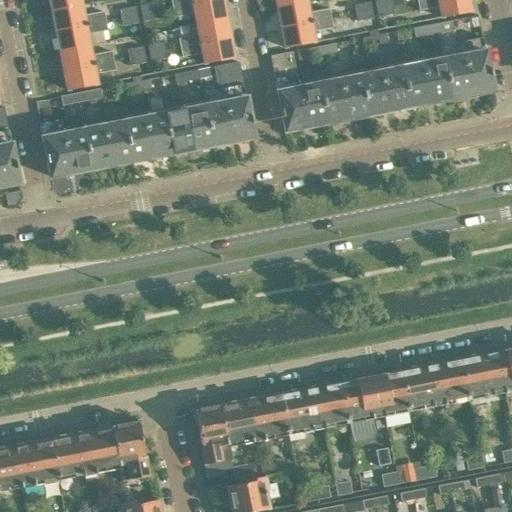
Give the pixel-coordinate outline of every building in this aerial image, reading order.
[(48,0),(51,12),(81,6),(79,0),(48,0)] [(170,0),(173,9),(217,0),(170,0)] [(226,19),(222,0),(217,0),(173,9),(174,17),(194,13),(196,24),(226,19)] [(275,0),(277,9),(306,3),(305,0),(275,0)] [(375,9),(392,6),(390,0),(379,0),(374,1),(375,9)] [(470,12),(467,0),(425,0),(417,2),(419,10),(439,6),(441,18),(470,12)] [(141,14),(157,11),(156,2),(139,6),(141,14)] [(353,5),(355,14),(371,10),(370,2),(353,5)] [(277,9),(280,28),(330,19),(328,9),(308,13),(306,3),(277,9)] [(51,12),(55,31),(105,22),(103,12),(83,16),(81,6),(51,12)] [(118,10),(120,18),(136,15),(135,6),(118,10)] [(394,14),(392,6),(375,9),(377,18),(394,14)] [(371,10),(355,14),(356,22),(373,19),(371,10)] [(159,19),(157,11),(141,14),(142,22),(143,26),(152,24),(151,20),(159,19)] [(138,24),(136,15),(120,18),(122,27),(138,24)] [(226,19),(196,24),(198,35),(178,39),(180,48),(230,38),(226,19)] [(332,28),(330,19),(280,28),(284,48),(314,43),(312,31),(332,28)] [(452,21),(443,22),(445,32),(454,30),(452,21)] [(55,31),(59,51),(89,45),(86,34),(106,30),(105,22),(55,31)] [(434,24),(436,33),(445,32),(443,22),(434,24)] [(434,24),(427,25),(429,35),(436,33),(434,24)] [(427,25),(420,27),(421,36),(429,35),(427,25)] [(414,38),(421,36),(420,27),(412,28),(414,38)] [(385,33),(377,35),(377,40),(379,45),(387,43),(385,33)] [(372,46),(371,41),(370,36),(361,38),(363,47),(372,46)] [(463,55),(441,59),(449,98),(452,97),(455,100),(461,99),(462,95),(480,92),(483,95),(487,94),(489,90),(491,90),(482,37),(460,42),(463,55)] [(233,59),(230,38),(180,48),(182,56),(202,53),(204,64),(233,59)] [(126,50),(128,58),(144,54),(143,46),(141,40),(132,42),(133,48),(126,50)] [(147,45),(149,54),(165,50),(163,42),(147,45)] [(335,43),(327,45),(329,54),(337,52),(335,43)] [(59,51),(63,71),(112,61),(111,52),(91,56),(89,45),(59,51)] [(327,45),(319,46),(321,56),(329,54),(327,45)] [(311,48),(313,57),(321,56),(319,46),(311,48)] [(311,48),(303,49),(305,59),(313,57),(311,48)] [(297,60),(305,59),(303,49),(296,51),(297,60)] [(165,50),(149,54),(151,67),(166,65),(165,59),(167,59),(165,50)] [(274,78),(295,74),(291,52),(270,56),(274,78)] [(146,63),(144,54),(128,58),(129,66),(146,63)] [(447,102),(449,98),(441,59),(401,67),(409,106),(411,105),(414,108),(420,107),(422,103),(438,100),(441,103),(447,102)] [(114,70),(112,61),(63,71),(67,91),(97,85),(94,74),(114,70)] [(215,76),(215,78),(241,73),(239,62),(213,67),(215,76)] [(205,68),(207,78),(215,76),(213,67),(205,68)] [(408,106),(409,106),(401,67),(360,75),(367,114),(370,114),(373,116),(379,115),(380,111),(397,108),(400,111),(406,110),(408,106)] [(205,68),(197,70),(199,79),(207,78),(205,68)] [(189,71),(191,81),(199,79),(197,70),(189,71)] [(189,71),(181,73),(183,82),(191,81),(189,71)] [(175,84),(183,82),(181,73),(173,75),(175,84)] [(241,73),(215,78),(217,90),(221,89),(243,85),(241,73)] [(295,74),(274,78),(284,130),(287,130),(290,132),(295,131),(296,128),(313,125),(316,127),(323,126),(324,122),(326,122),(318,83),(298,86),(295,74)] [(366,114),(367,114),(360,75),(318,83),(326,122),(328,122),(330,125),(337,123),(339,120),(356,117),(358,119),(364,118),(366,114)] [(134,92),(143,90),(141,81),(140,76),(131,78),(132,82),(134,92)] [(141,81),(143,90),(150,89),(149,80),(141,81)] [(126,94),(134,92),(132,82),(125,84),(126,94)] [(253,136),(243,85),(221,89),(223,102),(204,106),(212,145),(214,144),(217,147),(223,146),(224,142),(240,139),(243,142),(249,140),(250,137),(253,136)] [(101,98),(100,89),(92,90),(94,100),(101,98)] [(94,100),(92,90),(84,92),(86,101),(94,100)] [(78,103),(86,101),(84,92),(76,93),(78,103)] [(68,95),(70,104),(78,103),(76,93),(68,95)] [(62,106),(70,104),(68,95),(60,96),(62,106)] [(210,145),(212,145),(204,106),(164,114),(172,153),(174,152),(176,155),(182,153),(183,150),(200,147),(203,149),(209,148),(210,145)] [(170,153),(172,153),(164,114),(124,122),(132,161),(134,160),(136,163),(142,162),(143,158),(160,155),(162,158),(169,156),(170,153)] [(64,133),(61,120),(57,121),(39,125),(50,177),(52,176),(55,179),(61,178),(62,174),(79,171),(81,174),(88,172),(89,169),(91,169),(83,130),(64,133)] [(129,161),(132,161),(124,122),(83,130),(91,169),(93,169),(95,171),(101,170),(102,166),(119,163),(121,166),(128,164),(129,161)] [(0,186),(18,183),(8,131),(0,132),(0,186)] [(7,207),(15,206),(19,200),(18,193),(5,196),(7,207)] [(460,360),(469,400),(511,391),(511,345),(507,346),(506,351),(474,357),(472,353),(463,355),(462,359),(460,360)] [(400,372),(408,412),(469,400),(460,360),(459,360),(456,356),(449,358),(447,362),(414,369),(412,365),(404,367),(402,371),(400,372)] [(339,383),(347,424),(408,412),(400,372),(399,372),(396,368),(388,370),(386,374),(354,380),(352,377),(344,378),(343,383),(339,383)] [(279,395),(287,436),(347,424),(339,383),(338,384),(335,380),(327,382),(326,386),(295,392),(292,389),(283,390),(282,394),(279,395)] [(220,405),(230,460),(231,459),(229,447),(287,436),(279,395),(276,392),(267,393),(267,398),(233,404),(231,400),(223,402),(222,406),(221,407),(220,405)] [(230,460),(220,405),(193,410),(195,425),(197,426),(205,464),(230,460)] [(126,425),(110,428),(118,468),(121,481),(148,476),(141,436),(142,436),(139,421),(125,423),(126,425)] [(82,475),(118,468),(110,428),(109,428),(106,426),(99,427),(97,431),(75,435),(82,475)] [(57,480),(82,475),(75,435),(64,437),(61,434),(55,436),(52,440),(50,440),(57,480)] [(0,491),(57,480),(50,440),(48,440),(45,438),(38,439),(36,443),(3,449),(0,447),(0,446),(0,491)] [(390,465),(387,449),(375,451),(378,467),(390,465)] [(503,463),(511,461),(511,459),(510,449),(500,451),(503,463)] [(472,457),(474,469),(482,468),(479,456),(472,457)] [(281,457),(270,459),(272,471),(284,470),(281,457)] [(472,457),(464,458),(467,470),(474,469),(472,457)] [(270,459),(259,461),(261,473),(272,471),(270,459)] [(247,464),(250,476),(257,475),(254,463),(247,464)] [(247,464),(240,466),(242,478),(250,476),(247,464)] [(240,466),(232,467),(235,479),(242,478),(240,466)] [(419,468),(422,480),(433,478),(430,466),(419,468)] [(414,481),(422,480),(419,468),(411,469),(414,481)] [(403,470),(391,473),(394,484),(405,482),(403,470)] [(382,487),(394,484),(391,473),(380,475),(382,487)] [(493,508),(502,507),(498,488),(497,484),(501,483),(499,473),(486,476),(488,486),(493,508)] [(227,487),(232,511),(254,511),(272,509),(270,499),(279,497),(276,483),(267,485),(265,476),(245,480),(245,483),(227,487)] [(475,488),(488,486),(486,476),(474,478),(475,488)] [(349,481),(341,482),(344,494),(351,493),(349,481)] [(448,483),(450,493),(464,490),(462,481),(448,483)] [(341,482),(334,484),(336,496),(344,494),(341,482)] [(450,493),(448,483),(436,486),(439,496),(450,493)] [(327,485),(319,487),(322,498),(330,497),(327,485)] [(322,498),(319,487),(312,488),(314,500),(322,498)] [(307,501),(314,500),(312,488),(305,490),(307,501)] [(424,488),(411,490),(413,500),(426,498),(424,488)] [(300,503),(307,501),(305,490),(298,491),(300,503)] [(413,500),(411,490),(398,493),(400,503),(413,500)] [(386,495),(373,498),(375,508),(388,505),(386,495)] [(373,498),(361,500),(363,510),(375,508),(373,498)] [(158,511),(156,500),(131,505),(131,503),(117,506),(117,504),(109,506),(108,506),(103,507),(101,500),(91,505),(91,507),(87,509),(84,511),(158,511)]
